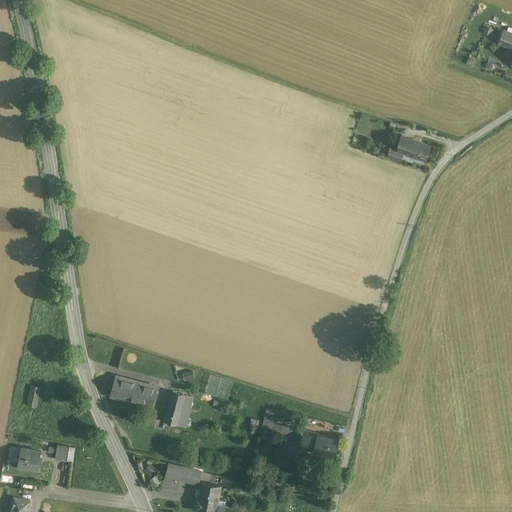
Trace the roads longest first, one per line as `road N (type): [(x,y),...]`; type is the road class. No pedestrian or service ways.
road 1 (secondary): [(18,0),(86,377),(145,511)]
road 2 (residential): [(335,511),(390,283),(427,189),(446,160),(511,114)]
